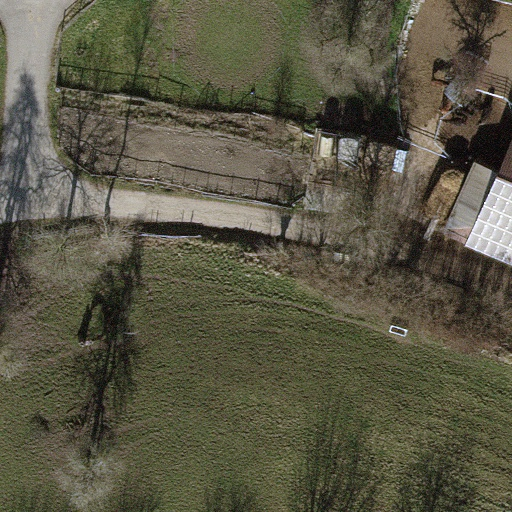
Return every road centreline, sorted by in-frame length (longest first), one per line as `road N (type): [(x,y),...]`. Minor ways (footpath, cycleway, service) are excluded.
road 1 (track): [(0,229),(26,197),(238,218),(419,248),(511,289)]
road 2 (track): [(0,204),(26,197),(38,0)]
